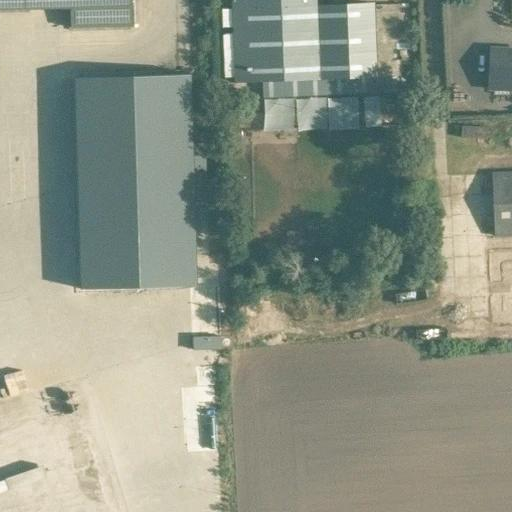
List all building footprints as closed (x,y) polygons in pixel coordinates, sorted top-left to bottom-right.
[(132,6),(131,0),(0,0),(0,9),(70,7),(132,6)] [(231,0),(235,82),(262,81),(375,77),(377,77),(374,4),(316,6),(316,0),(231,0)] [(511,49),(490,49),(489,88),(511,89),(511,49)] [(74,92),(80,295),(196,292),(190,88),(74,92)] [(223,131),(235,130),(235,117),(222,117),(223,131)] [(0,144),(0,198),(45,198),(44,144),(0,144)] [(494,236),(511,235),(511,172),(511,173),(492,174),(494,236)] [(232,236),(225,236),(225,250),(233,250),(232,236)] [(511,317),(511,255),(495,256),(498,317),(498,318),(511,317)] [(193,349),(221,348),(221,336),(193,337),(193,349)]
